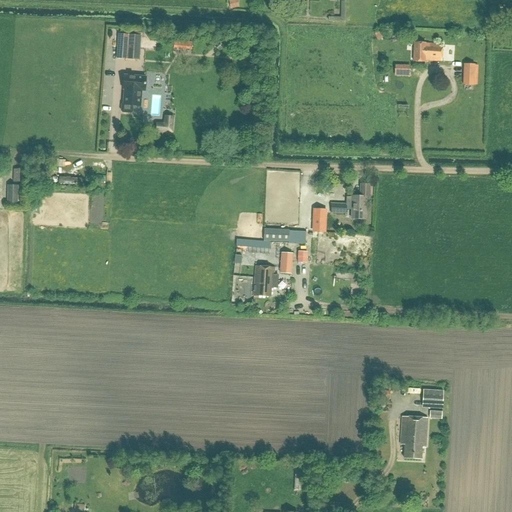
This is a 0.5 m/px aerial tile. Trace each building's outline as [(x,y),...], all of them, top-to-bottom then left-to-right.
[(117,59),(126,60),(139,60),(140,36),(118,35),(117,59)] [(425,62),(425,61),(441,61),(442,45),(429,44),(429,45),(425,44),(425,43),(414,43),(413,62),(425,62)] [(464,56),(464,48),(447,46),(446,54),(464,56)] [(464,65),(463,85),(473,85),(474,65),(464,65)] [(121,105),(121,111),(122,113),(130,114),(132,112),(132,106),(139,107),(140,91),(144,92),(145,78),(123,76),(122,90),(124,90),(123,105),(121,105)] [(444,93),(438,95),(440,102),(446,99),(444,93)] [(103,94),(103,115),(113,115),(114,95),(103,94)] [(14,169),(13,182),(24,182),(24,170),(14,169)] [(346,198),(346,204),(331,204),(330,214),(346,214),(346,210),(351,210),(351,219),(365,220),(366,198),(369,198),(369,185),(360,185),(359,197),(351,196),(350,198),(346,198)] [(7,205),(21,205),(22,187),(8,187),(7,205)] [(314,215),(314,232),(324,233),(324,215),(314,215)] [(298,251),(297,263),(307,263),(307,252),(298,251)] [(281,253),(280,274),(291,274),(293,254),(281,253)] [(254,296),(270,297),(271,288),(273,288),(274,268),(255,267),(254,296)] [(238,281),(238,301),(252,301),(252,282),(238,281)] [(423,390),(422,406),(442,407),(443,392),(423,390)] [(403,458),(421,459),(422,448),(425,448),(427,418),(401,417),(400,445),(404,445),(403,458)]
